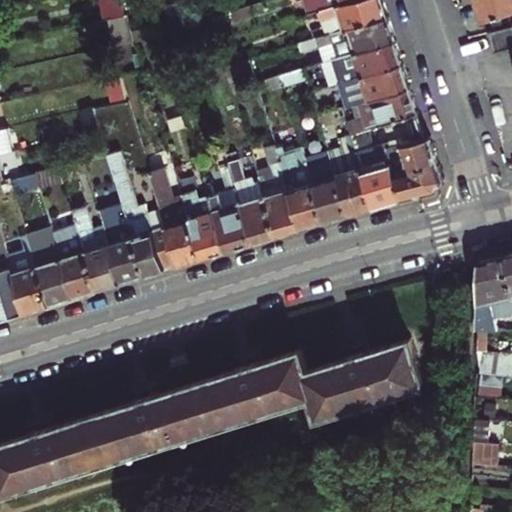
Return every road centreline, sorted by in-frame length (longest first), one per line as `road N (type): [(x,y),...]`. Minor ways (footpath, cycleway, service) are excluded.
road 1 (tertiary): [(485,217),(0,360)]
road 2 (tertiary): [(417,0),(485,217)]
